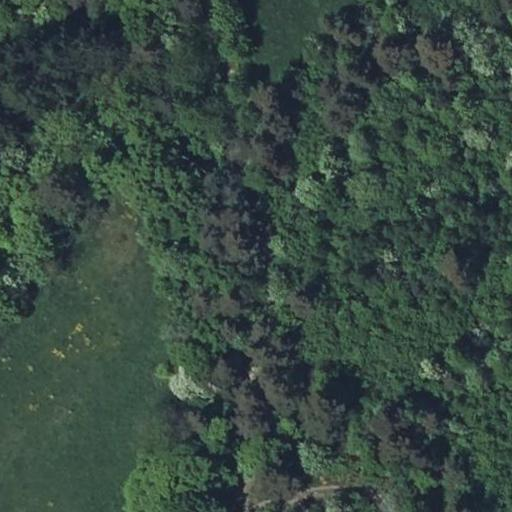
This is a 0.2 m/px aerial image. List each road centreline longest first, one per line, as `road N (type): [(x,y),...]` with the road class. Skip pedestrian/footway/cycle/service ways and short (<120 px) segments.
road 1 (track): [(233,511),(241,498),(246,398),(275,299),(230,49),(210,0)]
road 2 (track): [(388,511),(377,496),(342,486),(241,498)]
